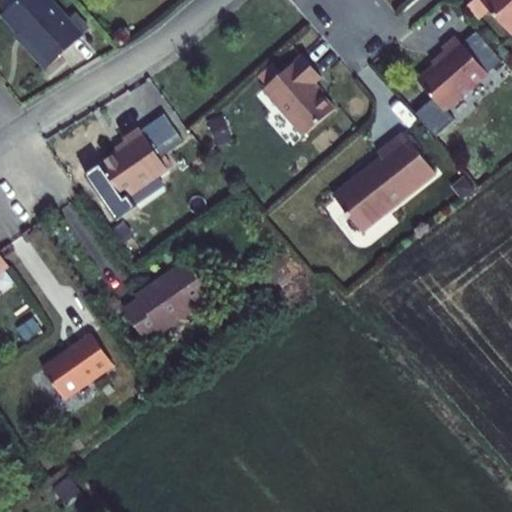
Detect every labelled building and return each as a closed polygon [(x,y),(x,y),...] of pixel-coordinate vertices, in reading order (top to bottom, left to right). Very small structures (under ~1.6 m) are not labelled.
[(68,19),(50,0),(18,0),(3,14),(28,42),(25,45),(46,69),(83,36),(82,35),(68,19)] [(511,33),(511,0),(482,0),(476,6),(505,40),(511,33)] [(76,13),(68,19),(82,35),(89,29),(76,13)] [(470,36),(456,47),(475,69),(488,57),(470,36)] [(439,115),(482,78),(475,69),(456,47),(451,42),(437,53),(442,59),(413,85),(439,115)] [(259,92),(299,138),(330,112),(309,87),(317,80),(299,58),(259,92)] [(211,119),(219,142),(234,137),(225,114),(211,119)] [(167,169),(140,129),(125,139),(129,145),(101,164),(102,165),(88,175),(115,215),(130,204),(125,198),(167,169)] [(347,184),(329,198),(357,234),(431,176),(399,136),(373,156),(377,161),(355,178),(357,181),(349,186),(347,184)] [(217,181),(215,196),(228,197),(230,182),(217,181)] [(0,252),(0,273),(10,267),(0,252)] [(283,255),(267,266),(276,282),(293,271),(283,255)] [(213,297),(187,260),(135,296),(138,300),(125,309),(147,342),(213,297)] [(113,365),(92,334),(44,368),(65,398),(113,365)] [(57,485),(66,499),(81,489),(71,474),(57,485)]
